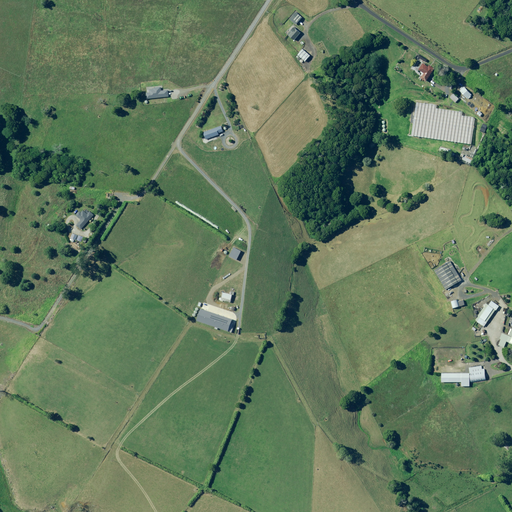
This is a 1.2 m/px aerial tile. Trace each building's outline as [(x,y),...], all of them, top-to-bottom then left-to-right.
[(302,18),(296,12),(290,19),(296,25),(302,18)] [(301,33),(294,28),(288,35),(295,40),(301,33)] [(310,56),(303,49),(298,55),(306,62),(310,56)] [(428,67),(423,63),(419,70),(424,74),(421,78),(426,82),(434,69),(429,65),(428,67)] [(161,91),(161,87),(153,88),(153,89),(150,90),(150,93),(146,93),(147,99),(169,97),(168,90),(161,91)] [(468,98),(469,99),(471,97),(470,96),(471,95),(464,87),(463,87),(462,87),(460,89),(461,90),(460,91),(467,99),(468,98)] [(459,99),(453,93),(452,95),(450,97),(455,103),(459,99)] [(222,132),(220,126),(203,133),(206,140),(219,135),(218,133),(222,132)] [(77,214),(77,216),(82,220),(77,225),(82,230),(94,215),(90,212),(88,214),(84,211),(83,212),(80,212),(77,214)] [(450,261),(435,271),(446,290),(462,280),(450,261)] [(224,293),(222,298),(221,298),(220,300),(231,303),(231,300),(233,295),(234,295),(235,292),(230,291),(230,294),(224,293)] [(460,307),(458,300),(451,302),(453,309),(460,307)] [(499,306),(492,301),(489,305),(486,304),(475,320),(484,327),(496,310),(496,311),(499,306)] [(511,329),(508,336),(502,333),(500,339),(501,339),(498,345),(504,348),(506,342),(511,344),(511,329)] [(482,370),(481,366),(469,368),(471,382),(486,380),(484,369),(482,370)]
